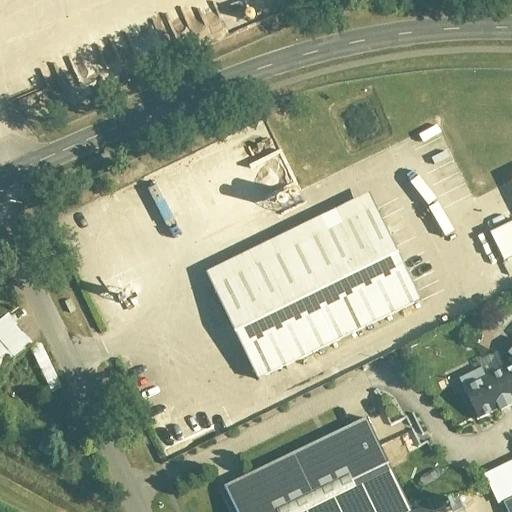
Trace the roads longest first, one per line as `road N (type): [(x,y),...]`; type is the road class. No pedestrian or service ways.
road 1 (tertiary): [(511,30),(430,30),(297,58),(0,182)]
road 2 (unclassified): [(140,511),(0,236)]
